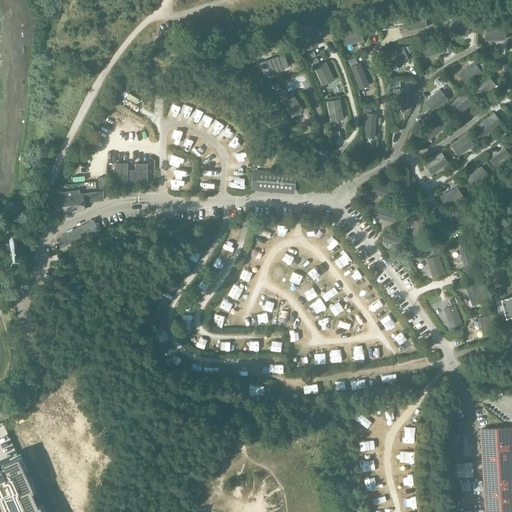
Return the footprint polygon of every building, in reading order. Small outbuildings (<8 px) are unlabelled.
[(503,27),(485,28),(485,41),(504,40),(503,27)] [(288,67),(284,55),(265,62),(270,74),(288,67)] [(485,64),(479,68),(482,72),(488,67),(485,64)] [(429,110),(424,114),(429,119),(433,115),(429,110)] [(256,170),(254,190),(294,194),(296,173),(256,170)] [(97,178),(98,188),(109,187),(107,177),(97,178)] [(80,190),(62,192),(60,192),(60,198),(56,198),(58,214),(84,211),(83,203),(103,201),(102,191),(80,194),(80,190)] [(439,207),(433,210),(436,216),(441,213),(439,207)] [(99,232),(93,220),(56,240),(60,248),(73,242),(74,245),(99,232)] [(473,271),(466,273),(468,279),(475,277),(473,271)] [(511,297),(500,300),(505,319),(511,317),(511,297)] [(455,299),(449,301),(451,307),(457,304),(455,299)] [(0,511),(42,511),(39,503),(32,488),(27,477),(25,471),(19,459),(18,456),(4,424),(0,426),(0,511)] [(479,429),(484,511),(511,511),(511,429),(511,427),(490,428),(479,429)] [(446,443),(447,462),(462,461),(460,442),(446,443)] [(400,511),(419,511),(416,494),(397,497),(400,511)] [(467,498),(460,498),(460,510),(468,509),(467,498)]
